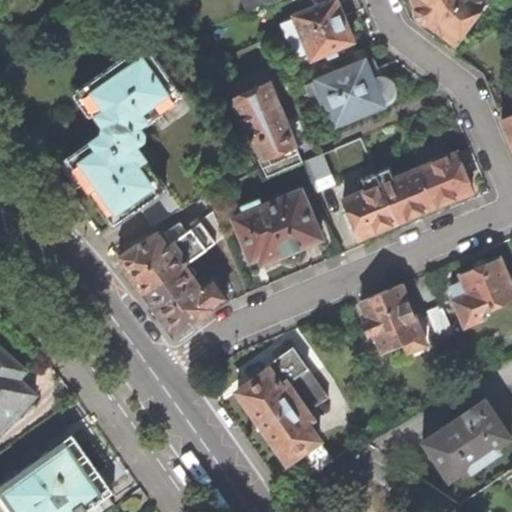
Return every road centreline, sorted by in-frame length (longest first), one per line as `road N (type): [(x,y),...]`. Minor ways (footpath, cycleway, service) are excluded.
road 1 (residential): [(511,209),(229,323),(159,379)]
road 2 (residential): [(384,0),(407,35),(473,95),(511,175)]
road 3 (residential): [(159,379),(256,511)]
road 4 (residential): [(91,292),(76,259),(0,190)]
